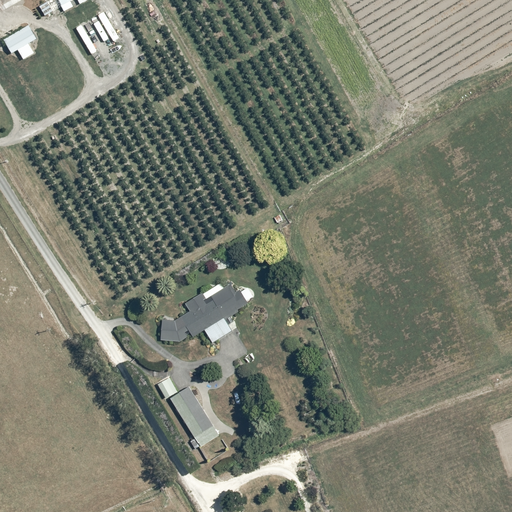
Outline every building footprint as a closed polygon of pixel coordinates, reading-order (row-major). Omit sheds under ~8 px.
[(39,16),(33,4),(19,12),(25,24),(39,16)] [(28,26),(4,41),(12,55),(18,51),(24,61),(35,54),(29,44),(36,40),(28,26)] [(184,326),(193,338),(205,331),(213,344),(232,333),(224,320),(249,305),(241,292),(234,296),(230,288),(206,302),(203,296),(186,306),(189,312),(173,321),(162,321),(161,342),(184,342),(184,326)] [(158,386),(165,398),(172,394),(165,382),(158,386)] [(171,399),(194,437),(189,440),(193,447),(198,444),(198,445),(217,433),(189,388),(171,399)]
